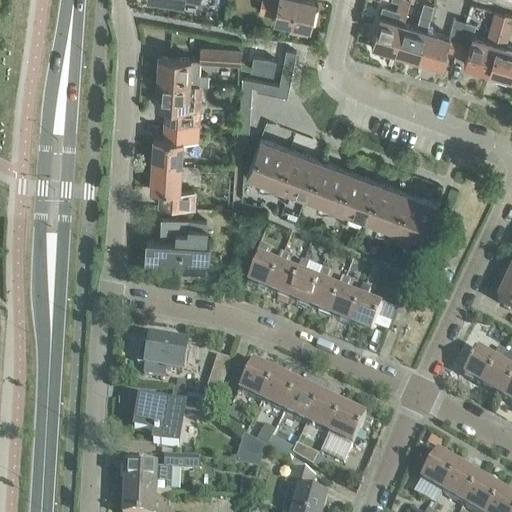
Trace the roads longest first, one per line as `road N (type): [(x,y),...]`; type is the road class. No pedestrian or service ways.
road 1 (secondary): [(41,511),(54,188),(72,0)]
road 2 (residential): [(417,392),(229,316),(105,294)]
road 3 (residential): [(105,294),(127,54),(120,0)]
road 4 (residential): [(511,153),(342,84),(338,60),(350,0)]
road 5 (residential): [(417,392),(511,191)]
road 6 (residential): [(88,511),(105,294)]
road 7 (residential): [(367,511),(417,392)]
